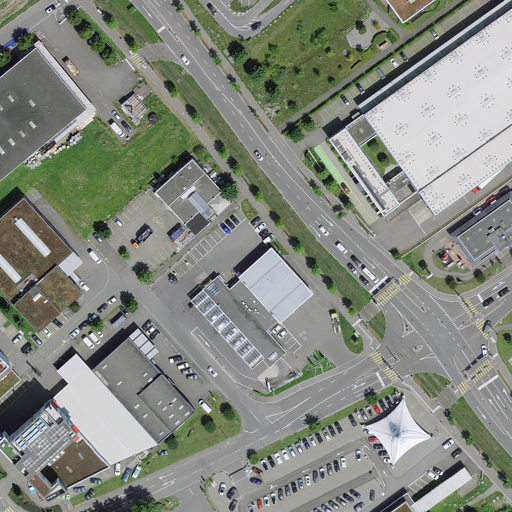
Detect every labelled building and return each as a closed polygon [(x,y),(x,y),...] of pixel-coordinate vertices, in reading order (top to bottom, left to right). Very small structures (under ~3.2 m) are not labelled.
[(387,0),(403,22),(434,0),(387,0)] [(388,221),(425,196),(440,218),(511,167),(511,14),(332,141),(388,221)] [(0,179),(41,146),(91,104),(41,43),(0,76),(0,179)] [(133,90),(152,113),(166,102),(146,79),(133,90)] [(147,110),(135,95),(121,106),(134,122),(147,110)] [(219,189),(192,158),(155,190),(183,221),(202,205),(219,189)] [(511,189),(450,233),(473,266),(494,251),(496,253),(511,241),(511,189)] [(73,249),(23,194),(0,214),(0,287),(39,332),(84,292),(58,262),(73,249)] [(184,248),(196,235),(185,225),(173,237),(184,248)] [(240,280),(278,321),(280,325),(299,308),(314,294),(272,247),(256,262),(238,278),(240,280)] [(286,353),(267,331),(230,289),(218,276),(209,283),(202,290),(203,290),(264,359),(270,366),(277,360),(286,353)] [(240,280),(230,289),(267,331),(270,328),(278,321),(240,280)] [(203,290),(190,301),(252,370),(264,359),(203,290)] [(196,409),(128,335),(92,368),(160,441),(196,409)] [(0,373),(15,360),(0,343),(0,373)] [(69,381),(53,396),(113,463),(160,441),(92,368),(77,350),(57,369),(69,381)] [(0,426),(0,439),(48,495),(86,474),(113,463),(53,396),(10,433),(6,428),(4,430),(0,426)] [(405,407),(402,396),(397,404),(391,413),(382,418),(373,422),(359,425),(371,429),(376,434),(382,443),(387,450),(391,464),(399,454),(408,446),(418,440),(431,436),(418,427),(411,419),(405,407)] [(420,511),(471,476),(464,465),(398,511),(420,511)]
